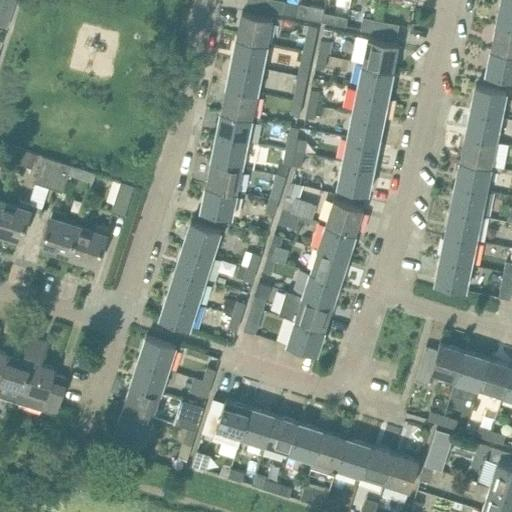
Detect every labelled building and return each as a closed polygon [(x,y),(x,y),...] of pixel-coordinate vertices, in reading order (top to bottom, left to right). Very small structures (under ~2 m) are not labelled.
[(0,13),(10,16),(15,0),(2,0),(0,8),(0,13)] [(271,10),(273,0),(247,0),(246,5),(271,10)] [(285,0),(283,0),(273,0),(271,10),(282,12),(285,0)] [(511,26),(511,0),(500,0),(496,23),(511,26)] [(321,20),(324,7),(300,2),(297,15),(321,20)] [(347,16),(337,14),(324,11),(326,2),(325,2),(324,7),(321,20),(346,25),(347,16)] [(272,16),(262,14),(242,10),(237,35),(267,41),(272,16)] [(0,24),(7,26),(10,16),(0,13),(0,24)] [(370,30),(373,18),(363,16),(361,28),(370,30)] [(396,36),(399,24),(373,18),(370,30),(396,36)] [(511,52),(511,26),(496,23),(491,48),(511,52)] [(308,24),(303,50),(312,51),(317,26),(308,24)] [(262,66),(267,41),(237,35),(232,60),(262,66)] [(398,42),(379,38),(368,36),(363,61),(393,67),(398,42)] [(321,38),(318,53),(327,54),(330,40),(321,38)] [(511,78),(511,52),(491,48),(486,73),(511,78)] [(307,76),(312,51),(303,50),(298,74),(307,76)] [(324,68),(327,54),(318,53),(315,67),(324,68)] [(257,91),(262,66),(232,60),(227,85),(257,91)] [(388,92),(393,67),(363,61),(358,86),(388,92)] [(302,101),(307,76),(298,74),(293,99),(302,101)] [(476,83),(470,108),(501,115),(506,90),(476,83)] [(252,116),(257,91),(227,85),(221,110),(252,116)] [(383,117),(388,92),(358,86),(353,111),(383,117)] [(311,88),(308,102),(317,104),(320,90),(311,88)] [(299,115),(302,101),(293,99),(290,113),(299,115)] [(314,118),(317,104),(308,102),(305,116),(314,118)] [(496,140),(501,115),(470,108),(465,133),(496,140)] [(247,141),(252,116),(221,110),(216,135),(247,141)] [(378,142),(383,117),(353,111),(348,136),(378,142)] [(299,126),(297,137),(295,151),(304,153),(309,127),(299,126)] [(491,164),(496,140),(465,133),(460,158),(491,164)] [(295,151),(297,137),(282,134),(280,147),(295,151)] [(242,166),(247,141),(216,135),(211,160),(242,166)] [(373,167),(378,142),(348,136),(343,161),(373,167)] [(292,164),(295,151),(280,147),(269,145),(268,152),(284,155),(283,162),(290,163),(292,164)] [(301,166),(304,153),(295,151),(292,164),(301,166)] [(47,185),(56,160),(43,156),(35,181),(47,185)] [(486,189),(491,164),(460,158),(455,183),(486,189)] [(93,172),(56,160),(47,185),(62,190),(68,172),(91,180),(93,172)] [(236,191),(242,166),(211,160),(206,185),(236,191)] [(279,161),(278,172),(286,175),(290,163),(283,162),(279,161)] [(368,192),(373,167),(343,161),(337,186),(368,192)] [(134,185),(120,180),(111,211),(124,215),(134,185)] [(291,180),(286,195),(282,208),(300,214),(304,204),(294,200),(300,182),(291,180)] [(481,214),(486,189),(455,183),(450,208),(481,214)] [(274,184),(270,197),(278,200),(283,186),(274,184)] [(231,216),(236,191),(206,185),(201,210),(231,216)] [(0,231),(21,238),(27,219),(32,201),(18,196),(16,202),(1,198),(0,201),(0,231)] [(274,214),(278,200),(270,197),(265,211),(274,214)] [(334,197),(326,222),(355,231),(363,207),(334,197)] [(68,254),(78,222),(64,218),(66,212),(53,207),(41,245),(68,254)] [(296,228),(300,214),(282,208),(278,222),(296,228)] [(475,239),(481,214),(450,208),(445,233),(475,239)] [(191,219),(183,244),(213,253),(220,228),(191,219)] [(109,226),(95,221),(93,227),(78,222),(68,254),(97,263),(109,226)] [(348,255),(355,231),(326,222),(318,246),(348,255)] [(470,264),(475,239),(445,233),(440,258),(470,264)] [(279,246),(271,243),(267,256),(275,259),(279,246)] [(213,253),(183,244),(175,268),(205,278),(213,253)] [(340,280),(348,255),(318,246),(310,270),(340,280)] [(261,254),(252,251),(246,249),(242,263),(257,267),(261,254)] [(296,266),(275,259),(267,256),(262,270),(276,274),(278,268),(294,273),(296,266)] [(465,289),(470,264),(440,258),(435,283),(465,289)] [(252,281),(257,267),(242,263),(240,262),(236,276),(252,281)] [(205,278),(175,268),(167,293),(197,302),(205,278)] [(332,304),(340,280),(310,270),(302,295),(332,304)] [(510,298),(511,290),(511,272),(504,270),(498,296),(510,298)] [(189,326),(197,302),(167,293),(160,317),(189,326)] [(254,294),(251,305),(263,308),(266,298),(254,294)] [(324,328),(332,304),(302,295),(295,319),(324,328)] [(226,298),(223,309),(233,313),(236,301),(226,298)] [(236,301),(233,313),(241,315),(245,302),(237,299),(236,301)] [(255,333),(263,308),(251,305),(243,329),(255,333)] [(237,329),(241,315),(233,313),(228,326),(237,329)] [(317,353),(324,328),(295,319),(287,343),(317,353)] [(0,379),(9,352),(0,348),(0,330),(1,326),(0,325),(0,379)] [(168,368),(176,343),(146,334),(138,358),(168,368)] [(0,395),(19,402),(39,338),(30,335),(23,356),(9,352),(0,379),(0,395)] [(48,341),(39,338),(19,402),(56,414),(68,377),(54,373),(56,367),(42,362),(48,341)] [(426,345),(415,379),(428,383),(432,371),(455,378),(464,348),(440,341),(437,348),(426,345)] [(479,386),(488,356),(464,348),(455,378),(479,386)] [(503,394),(511,365),(511,363),(488,356),(479,386),(503,394)] [(160,392),(168,368),(138,358),(131,383),(160,392)] [(511,396),(511,365),(503,394),(511,396)] [(207,366),(203,379),(211,382),(216,368),(207,366)] [(207,396),(211,382),(203,379),(194,377),(189,390),(199,394),(199,393),(207,396)] [(152,417),(160,392),(131,383),(123,407),(152,417)] [(241,434),(250,405),(226,397),(221,411),(210,407),(202,431),(214,435),(217,427),(241,434)] [(196,404),(188,427),(196,430),(204,406),(196,404)] [(265,442),(274,413),(250,405),(241,434),(265,442)] [(144,441),(152,417),(123,407),(115,432),(144,441)] [(441,423),(444,414),(430,410),(428,419),(441,423)] [(289,450),(298,420),(274,413),(265,442),(289,450)] [(458,419),(444,414),(441,423),(455,427),(458,419)] [(313,458),(323,428),(298,420),(289,450),(313,458)] [(489,438),(492,430),(478,425),(476,434),(489,438)] [(187,459),(196,430),(188,427),(178,457),(187,459)] [(335,474),(337,465),(347,436),(323,428),(313,458),(311,466),(335,474)] [(436,428),(429,450),(437,453),(447,456),(454,433),(436,428)] [(505,434),(492,430),(489,438),(503,443),(505,434)] [(362,473),(371,443),(347,436),(337,465),(362,473)] [(386,481),(395,451),(371,443),(362,473),(386,481)] [(511,451),(493,446),(490,458),(498,461),(490,484),(511,491),(511,451)] [(429,450),(424,464),(433,467),(437,453),(429,450)] [(410,489),(419,459),(395,451),(386,481),(410,489)] [(206,456),(196,453),(192,464),(202,467),(206,456)] [(233,459),(231,467),(228,475),(252,483),(255,475),(244,471),(247,463),(233,459)] [(425,491),(433,467),(424,464),(417,488),(425,491)] [(276,491),(279,482),(255,475),(252,483),(276,491)] [(330,488),(306,480),(300,499),(324,506),(327,498),(330,488)] [(292,487),(279,482),(276,491),(290,495),(292,487)] [(491,511),(511,511),(511,491),(490,484),(482,509),(491,511)] [(409,511),(418,511),(422,501),(425,491),(417,488),(409,511)] [(330,499),(327,498),(324,506),(337,511),(342,497),(332,494),(330,499)]
